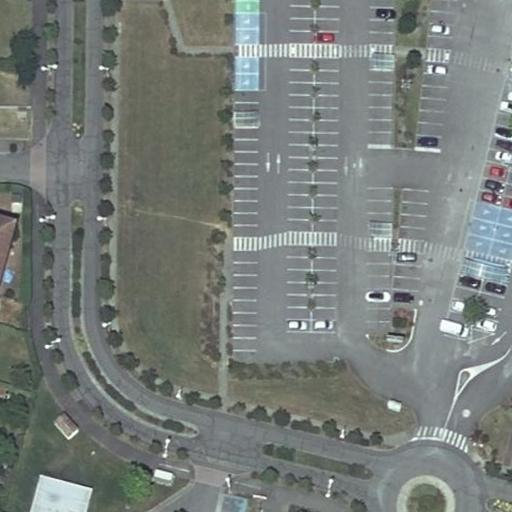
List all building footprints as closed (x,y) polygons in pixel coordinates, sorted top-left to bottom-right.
[(22,212),(22,196),(13,197),(12,212),(22,212)] [(0,281),(1,278),(0,277),(0,270),(10,235),(0,232),(0,281)] [(78,432),(64,416),(55,424),(69,440),(78,432)] [(62,493),(64,485),(41,479),(39,486),(62,493)] [(87,511),(93,493),(64,485),(62,493),(39,486),(32,511),(87,511)]
